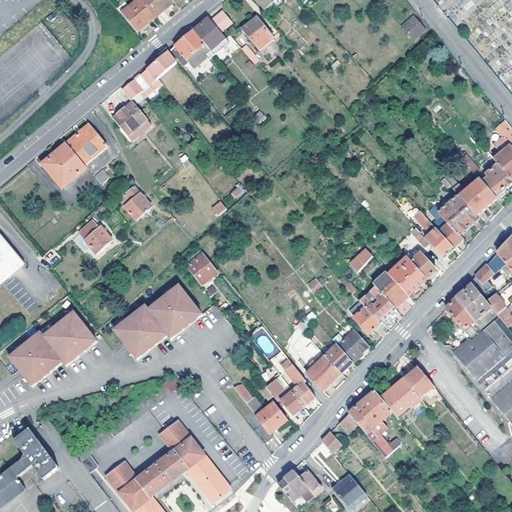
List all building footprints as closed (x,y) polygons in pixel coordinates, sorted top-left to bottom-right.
[(156,18),(141,0),(138,0),(122,14),(138,32),(156,18)] [(173,0),(141,0),(156,18),(175,2),(173,0)] [(257,0),(265,10),(278,0),(257,0)] [(224,11),(212,21),(221,33),(233,23),(224,11)] [(275,39),(258,17),(244,29),(261,50),(275,39)] [(196,33),(211,50),(219,45),(227,39),(221,33),(212,21),(210,19),(204,24),(196,31),(196,33)] [(416,20),(405,30),(409,34),(419,24),(416,20)] [(419,24),(409,34),(414,40),(424,31),(419,24)] [(196,33),(196,31),(181,43),(173,50),(180,59),(181,59),(188,66),(192,63),(206,54),(211,50),(196,33)] [(219,45),(211,50),(215,55),(223,49),(219,45)] [(247,45),(243,49),(256,65),(260,61),(247,45)] [(145,91),(158,80),(160,78),(179,62),(170,53),(136,81),(125,90),(133,100),(141,94),(145,91)] [(206,54),(192,63),(196,69),(210,60),(206,54)] [(153,127),(134,103),(115,119),(134,142),(153,127)] [(259,124),(266,118),(260,111),(253,117),(259,124)] [(511,129),(505,121),(496,129),(503,137),(486,151),(498,165),(511,181),(511,180),(511,129)] [(91,126),(68,145),(85,166),(108,146),(91,126)] [(85,166),(68,145),(44,166),(65,189),(88,169),(85,166)] [(460,156),(473,172),(478,169),(464,152),(460,156)] [(511,181),(498,165),(487,174),(490,178),(482,183),(495,198),(511,184),(511,181)] [(95,175),(100,184),(109,179),(104,169),(95,175)] [(448,172),(443,177),(445,180),(451,187),(454,189),(459,185),(448,172)] [(451,187),(445,180),(442,182),(448,189),(451,187)] [(477,217),(496,200),(495,198),(482,183),(480,181),(466,193),(459,185),(454,189),(459,196),(477,217)] [(239,186),(231,193),(236,199),(244,192),(239,186)] [(136,188),(123,199),(128,207),(126,208),(137,221),(153,207),(136,188)] [(477,217),(459,196),(449,204),(470,228),(479,220),(477,217)] [(217,216),(227,209),(220,200),(211,207),(217,216)] [(460,236),(470,228),(449,204),(440,213),(450,224),(460,236)] [(433,207),(429,211),(437,220),(442,216),(433,207)] [(425,216),(429,221),(434,217),(430,212),(425,216)] [(444,260),(455,251),(454,249),(439,233),(429,221),(425,216),(422,213),(417,217),(431,235),(425,239),(444,260)] [(114,242),(100,226),(98,228),(94,223),(81,234),(82,236),(75,241),(82,250),(87,247),(89,250),(92,248),(98,255),(114,242)] [(460,236),(450,224),(439,233),(454,249),(464,240),(460,236)] [(0,282),(25,262),(0,230),(0,282)] [(511,260),(511,239),(506,246),(487,266),(495,274),(507,264),(511,260)] [(360,271),(372,258),(372,257),(364,250),(350,266),(358,273),(360,271)] [(409,253),(404,256),(406,259),(427,281),(437,272),(421,254),(418,256),(414,252),(410,255),(409,253)] [(187,268),(202,287),(219,273),(204,254),(187,268)] [(427,281),(406,259),(388,275),(409,297),(427,281)] [(488,280),(495,274),(487,266),(476,277),(482,285),(488,280)] [(395,309),(409,297),(388,275),(386,274),(373,286),(375,288),(395,309)] [(501,275),(492,282),(499,289),(507,282),(501,275)] [(471,282),(474,285),(482,296),(494,287),(488,280),(482,285),(476,277),(471,282)] [(325,290),(321,284),(319,282),(311,289),(317,297),(325,290)] [(349,284),(346,287),(352,294),(356,291),(349,284)] [(457,299),(481,328),(498,315),(487,302),(482,296),(474,285),(462,295),(457,299)] [(139,360),(153,349),(169,336),(172,340),(203,316),(180,287),(149,311),(146,308),(130,320),(116,332),(139,360)] [(360,303),(380,325),(389,317),(393,321),(399,314),(395,309),(375,288),(371,292),(377,299),(378,303),(375,306),(371,305),(365,298),(360,302),(360,303)] [(496,295),(487,302),(498,315),(507,308),(496,295)] [(454,302),(447,309),(454,318),(458,322),(469,337),(481,328),(457,299),(454,302)] [(369,336),(380,325),(360,303),(350,312),(355,318),(354,319),(369,336)] [(511,303),(507,308),(498,315),(508,327),(511,323),(511,316),(509,313),(511,310),(511,303)] [(99,343),(93,335),(75,314),(43,339),(41,336),(11,360),(32,386),(34,389),(50,377),(65,365),(68,368),(84,355),(99,343)] [(511,332),(508,327),(498,315),(481,328),(483,331),(455,354),(509,422),(508,423),(510,435),(511,437),(511,332)] [(263,326),(250,336),(281,377),(286,373),(298,389),(293,393),(304,408),(316,399),(306,387),(302,376),(263,326)] [(362,355),(370,347),(355,331),(338,347),(353,363),(362,355)] [(337,346),(325,358),(342,375),(348,368),(352,364),(353,363),(338,347),(337,346)] [(342,375),(325,358),(307,375),(324,392),(342,375)] [(421,399),(435,388),(419,369),(405,380),(421,399)] [(182,385),(173,375),(164,383),(172,392),(182,385)] [(268,387),(274,396),(285,387),(279,379),(268,387)] [(421,399),(405,380),(382,398),(393,413),(397,418),(411,406),(413,408),(422,401),(421,399)] [(164,383),(133,406),(141,417),(172,392),(164,383)] [(269,399),(274,396),(268,387),(267,386),(262,390),(269,399)] [(255,415),(246,421),(265,445),(274,437),(272,434),(288,421),(275,403),(264,411),(255,399),(253,400),(244,387),(237,392),(255,415)] [(265,403),(269,399),(262,390),(257,393),(265,403)] [(382,398),(375,391),(373,393),(352,411),(349,414),(359,425),(367,435),(383,454),(386,452),(383,448),(388,444),(375,428),(393,413),(382,398)] [(304,408),(293,393),(281,401),(293,417),(304,408)] [(133,406),(105,428),(113,438),(141,417),(133,406)] [(349,434),(359,425),(349,414),(340,424),(349,434)] [(163,511),(153,497),(187,470),(213,504),(231,490),(178,422),(161,436),(173,452),(138,480),(125,463),(107,476),(134,511),(163,511)] [(61,468),(32,428),(17,440),(27,454),(24,462),(14,470),(5,458),(0,462),(0,508),(26,489),(27,491),(29,489),(25,484),(20,478),(36,466),(41,472),(45,478),(44,478),(46,480),(61,468)] [(105,428),(81,446),(89,456),(113,438),(105,428)] [(343,446),(331,432),(323,441),(334,453),(343,446)] [(81,446),(73,453),(89,474),(98,468),(89,456),(81,446)] [(294,470),(316,497),(324,490),(309,472),(307,473),(300,465),(294,470)] [(25,484),(41,472),(36,466),(20,478),(25,484)] [(316,497),(294,470),(293,471),(294,473),(285,479),(287,481),(281,486),(301,511),(316,497)] [(350,510),(369,495),(352,475),(334,490),(350,510)]
